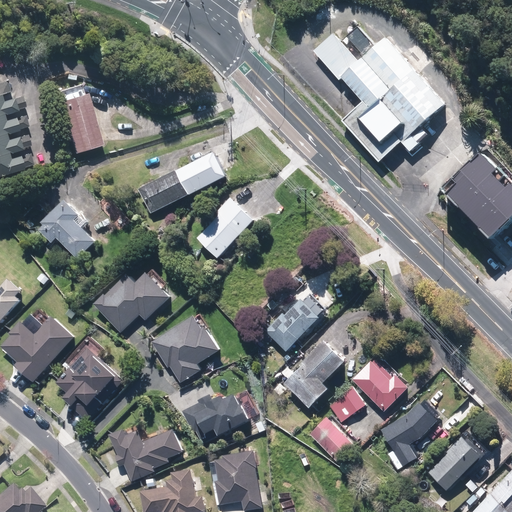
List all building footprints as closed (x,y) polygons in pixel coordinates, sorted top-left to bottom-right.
[(346,121),(383,162),(443,107),(384,42),(376,49),(360,31),(355,36),(348,27),(345,29),(319,53),(365,104),(346,121)] [(0,93),(10,91),(6,80),(0,82),(0,175),(33,165),(29,153),(17,157),(17,155),(7,158),(6,153),(30,145),(26,135),(16,138),(16,136),(5,140),(3,134),(28,126),(24,114),(12,118),(12,117),(2,120),(1,115),(25,107),(21,96),(11,99),(11,97),(0,100),(0,93)] [(57,102),(73,154),(101,145),(84,93),(57,102)] [(217,152),(141,188),(153,213),(229,177),(217,152)] [(511,210),(469,170),(443,197),(491,243),(511,221),(511,210)] [(257,220),(235,198),(220,213),(222,215),(199,237),(220,258),(257,220)] [(82,216),(69,201),(44,222),(47,226),(43,229),(53,241),(49,245),(52,248),(58,242),(59,243),(63,240),(81,258),(98,241),(78,219),(82,216)] [(107,294),(97,303),(123,333),(144,315),(148,320),(173,298),(152,273),(140,283),(132,274),(108,295),(107,294)] [(0,324),(23,301),(18,297),(25,291),(12,278),(0,289),(0,324)] [(287,313),(269,330),(289,351),(324,318),(305,299),(289,314),(287,313)] [(284,310),(277,304),(263,319),(270,325),(284,310)] [(24,324),(22,322),(11,333),(13,335),(3,346),(19,362),(16,365),(34,382),(78,338),(56,316),(47,325),(35,313),(24,324)] [(198,316),(155,343),(170,367),(173,365),(182,382),(203,369),(199,363),(221,350),(208,328),(206,329),(198,316)] [(307,364),(288,383),(312,408),(333,388),(326,382),(348,362),(328,341),(306,362),(307,364)] [(127,380),(92,348),(59,382),(70,392),(66,397),(89,419),(127,380)] [(396,376),(378,357),(355,379),(386,411),(411,387),(399,374),(396,376)] [(439,374),(423,388),(429,395),(445,380),(439,374)] [(368,405),(354,387),(339,398),(340,399),(331,406),(344,422),(368,405)] [(243,404),(238,393),(225,399),(223,394),(216,397),(215,394),(201,400),(202,402),(185,410),(195,432),(198,431),(204,443),(254,420),(246,403),(243,404)] [(424,436),(440,419),(423,403),(408,416),(384,429),(396,451),(390,454),(399,470),(423,456),(415,442),(424,436)] [(357,443),(332,417),(314,435),(339,461),(357,443)] [(128,429),(113,434),(120,454),(117,455),(121,466),(127,464),(133,480),(158,472),(156,468),(172,462),(170,457),(184,453),(177,430),(145,441),(141,429),(130,433),(128,429)] [(452,453),(432,471),(448,490),(484,456),(466,435),(449,450),(452,453)] [(220,480),(217,480),(220,504),(244,501),(245,510),(263,507),(256,452),(226,456),(226,459),(218,460),(220,480)] [(197,497),(194,470),(175,472),(176,479),(169,480),(169,484),(163,485),(164,488),(142,491),(145,511),(160,511),(164,511),(163,511),(206,511),(204,496),(197,497)] [(511,511),(511,473),(474,511),(511,511)] [(16,491),(11,484),(0,493),(0,511),(37,511),(44,506),(29,488),(23,493),(20,488),(16,491)]
